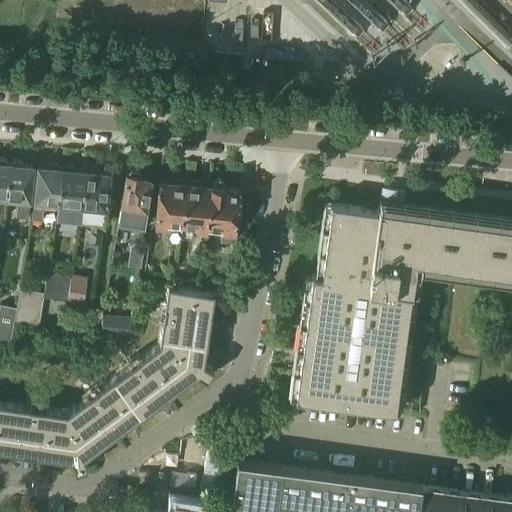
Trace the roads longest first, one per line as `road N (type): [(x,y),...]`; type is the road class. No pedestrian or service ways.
road 1 (residential): [(89,489),(236,384),(286,141)]
road 2 (residential): [(286,141),(0,111)]
road 3 (residential): [(511,158),(286,141)]
